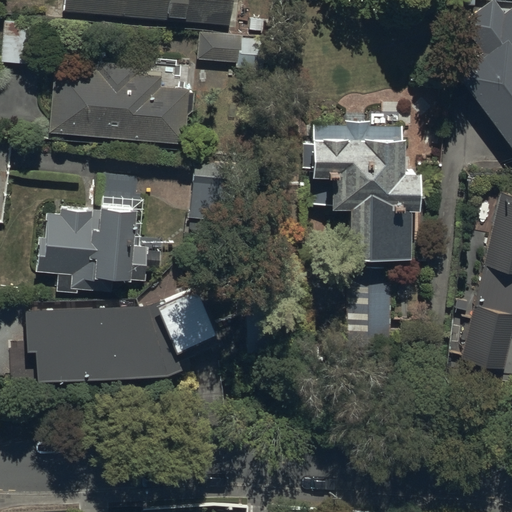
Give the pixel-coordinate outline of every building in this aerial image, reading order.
[(59,0),(59,8),(66,8),(159,17),(160,11),(179,13),(178,18),(226,22),(227,0),(59,0)] [(511,3),(500,12),(491,0),(487,0),(460,20),(480,49),(453,68),(511,148),(511,3)] [(1,16),(0,33),(0,60),(43,64),(46,20),(1,16)] [(235,31),(197,28),(195,58),(233,60),(235,31)] [(44,130),(48,130),(181,138),(184,87),(156,85),(157,72),(131,70),(132,61),(93,58),(92,66),(48,63),(44,130)] [(363,253),(386,253),(404,253),(404,204),(413,204),(413,167),(397,167),(397,112),(367,112),(367,116),(340,116),(340,120),(308,120),(308,133),(304,133),(304,139),(298,140),(298,165),(304,165),(304,171),(324,171),(325,203),(342,203),(342,253),(363,253)] [(511,312),(511,194),(498,191),(460,356),(499,365),(511,312)] [(141,194),(98,192),(97,202),(93,202),(93,207),(58,206),(58,208),(42,208),(41,233),(33,233),(32,269),(53,270),(53,289),(74,289),(74,288),(110,289),(110,274),(142,275),(144,238),(138,237),(138,207),(141,207),(141,194)] [(389,272),(344,272),(343,362),(387,362),(389,272)] [(29,347),(31,376),(159,370),(178,365),(175,357),(177,356),(217,341),(194,277),(138,298),(138,299),(20,306),(23,347),(29,347)]
